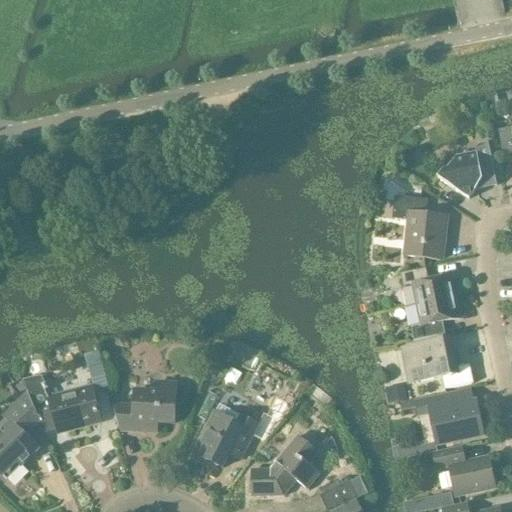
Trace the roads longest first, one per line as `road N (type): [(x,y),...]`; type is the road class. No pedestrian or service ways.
road 1 (unclassified): [(0,135),(511,27)]
road 2 (residential): [(511,432),(486,309),(487,229),(511,213)]
